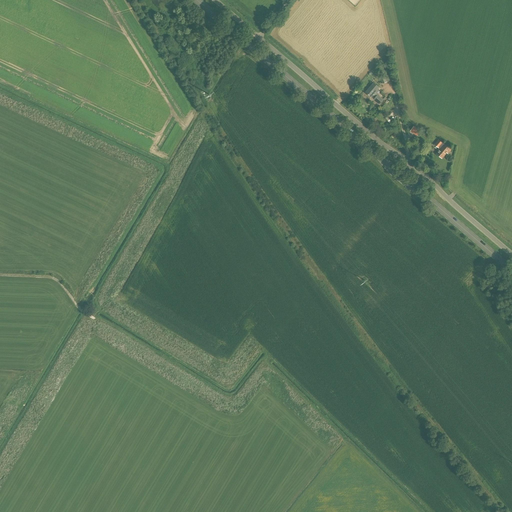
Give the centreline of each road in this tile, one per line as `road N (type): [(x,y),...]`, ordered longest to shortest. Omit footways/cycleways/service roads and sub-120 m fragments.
road 1 (primary): [(511,272),(194,0)]
road 2 (unclassified): [(511,254),(213,0)]
